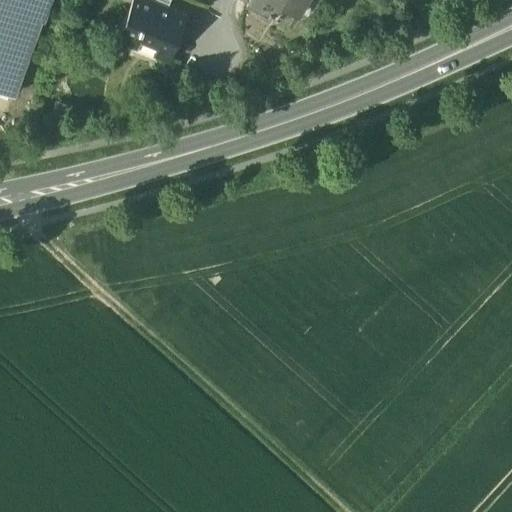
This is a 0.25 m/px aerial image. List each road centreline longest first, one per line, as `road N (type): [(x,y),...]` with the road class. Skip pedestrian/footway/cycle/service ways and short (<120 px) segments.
road 1 (secondary): [(0,213),(295,128),(511,36)]
road 2 (secondary): [(511,17),(345,93),(204,141),(0,191)]
road 3 (track): [(29,224),(346,511)]
